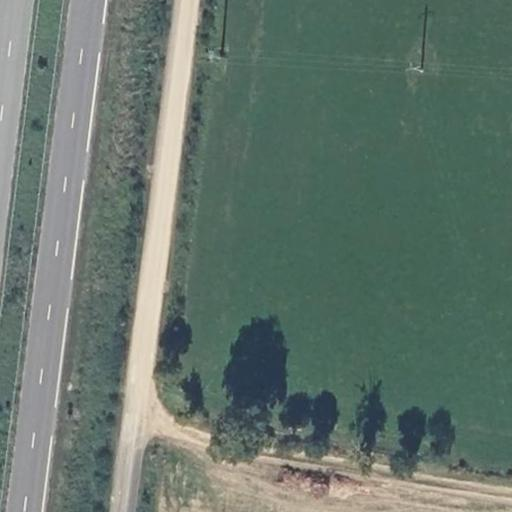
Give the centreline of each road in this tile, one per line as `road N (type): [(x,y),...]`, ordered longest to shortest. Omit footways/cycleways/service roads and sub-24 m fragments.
road 1 (unclassified): [(124,511),(188,0)]
road 2 (trunk): [(23,511),(86,0)]
road 3 (trunk): [(16,0),(0,135)]
